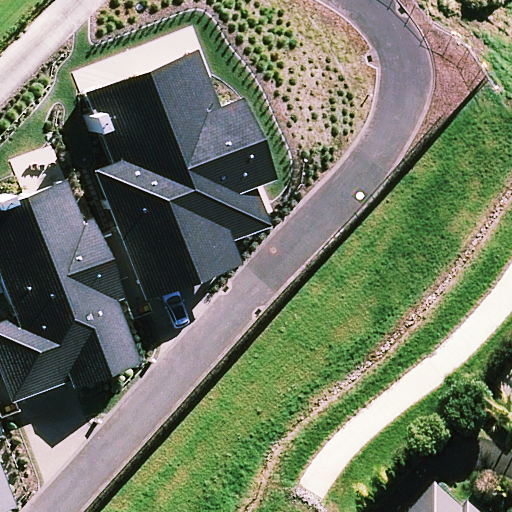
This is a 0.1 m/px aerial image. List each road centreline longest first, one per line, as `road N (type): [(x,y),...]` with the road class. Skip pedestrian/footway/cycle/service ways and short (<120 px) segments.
road 1 (residential): [(75,511),(381,163),(417,70),(388,0)]
road 2 (residential): [(0,89),(92,0)]
